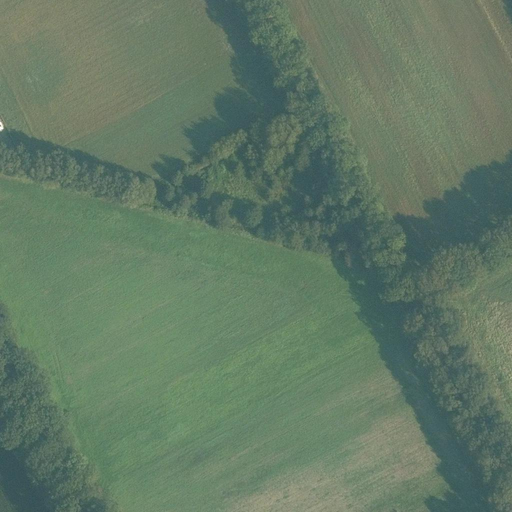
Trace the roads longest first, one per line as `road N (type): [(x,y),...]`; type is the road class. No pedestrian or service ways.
road 1 (track): [(308,103),(416,313)]
road 2 (unclassified): [(0,363),(80,511)]
